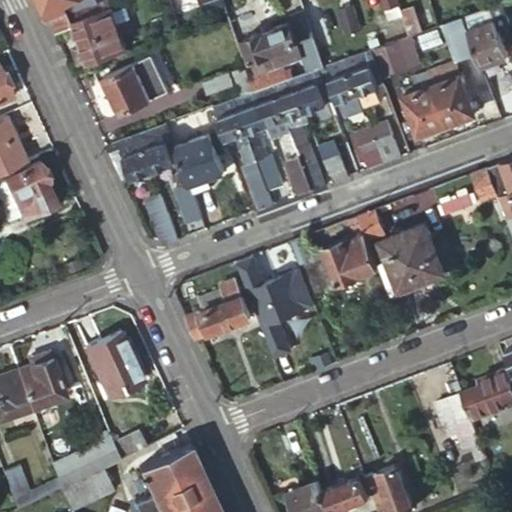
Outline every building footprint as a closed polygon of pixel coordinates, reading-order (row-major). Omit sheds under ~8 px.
[(40,0),(49,19),(73,8),(74,10),(78,9),(83,7),(99,1),(98,0),(40,0)] [(56,33),(74,24),(81,45),(88,64),(120,51),(122,57),(127,56),(125,49),(127,49),(122,35),(134,31),(129,18),(117,22),(108,0),(103,0),(99,1),(83,7),(78,9),(74,10),(73,8),(49,19),(56,33)] [(224,0),(216,3),(222,22),(231,19),(224,0)] [(402,6),(399,0),(383,0),(387,11),(402,6)] [(318,2),(307,6),(308,10),(321,46),(334,42),(318,2)] [(503,2),(493,6),(501,28),(506,27),(511,25),(503,2)] [(417,33),(427,29),(418,3),(403,8),(412,35),(417,33)] [(355,6),(339,8),(343,33),(359,30),(355,6)] [(501,28),(493,6),(477,11),(466,15),(480,54),(484,64),(510,54),(501,28)] [(321,46),(308,10),(291,15),(293,21),(246,37),(254,58),(301,42),(305,53),(312,71),(317,69),(324,67),(328,65),(321,46)] [(480,54),(466,15),(450,21),(465,60),(480,54)] [(419,38),(417,33),(412,35),(388,43),(375,48),(385,74),(397,70),(394,63),(406,59),(400,45),(419,38)] [(301,42),(254,58),(258,70),(305,53),(301,42)] [(88,64),(81,45),(74,47),(81,67),(88,64)] [(375,48),(369,50),(382,84),(382,85),(387,82),(385,74),(375,48)] [(369,50),(357,55),(349,58),(361,92),(366,106),(384,100),(378,85),(382,84),(369,50)] [(170,91),(152,55),(104,78),(121,114),(170,91)] [(349,58),(328,65),(340,100),(342,100),(347,114),(366,106),(361,92),(349,58)] [(450,77),(464,72),(460,63),(447,68),(450,77)] [(0,65),(0,101),(14,95),(0,65)] [(340,100),(328,65),(324,67),(335,100),(336,102),(340,100)] [(257,90),(248,67),(235,71),(243,95),(257,90)] [(335,100),(324,67),(317,69),(329,102),(335,100)] [(432,73),(449,122),(478,112),(464,72),(450,77),(447,68),(432,73)] [(329,102),(317,69),(312,71),(297,76),(309,109),(329,102)] [(419,134),(449,122),(432,73),(431,70),(414,76),(418,89),(405,94),(419,134)] [(237,85),(233,71),(206,81),(211,95),(237,85)] [(297,76),(276,84),(292,127),(302,154),(315,189),(328,184),(312,143),(311,143),(304,124),(313,121),(309,109),(297,76)] [(276,84),(257,90),(273,134),(292,127),(276,84)] [(257,90),(243,95),(236,98),(269,188),(269,189),(285,184),(274,152),(268,154),(262,137),(273,134),(257,90)] [(269,188),(236,98),(214,106),(232,152),(241,148),(246,163),(245,164),(247,169),(245,170),(260,209),(275,204),(269,189),(269,188)] [(0,173),(29,160),(6,112),(0,114),(0,173)] [(373,126),(386,162),(402,156),(389,120),(373,126)] [(168,122),(141,132),(155,171),(175,163),(164,131),(171,129),(168,122)] [(368,161),(371,168),(386,162),(373,126),(358,131),(366,154),(365,154),(368,161)] [(177,145),(171,129),(164,131),(175,163),(182,161),(177,145)] [(141,132),(107,144),(110,150),(122,146),(134,178),(155,171),(141,132)] [(212,133),(177,145),(182,161),(191,184),(193,191),(211,185),(208,177),(226,170),(212,133)] [(322,145),(335,181),(350,176),(337,139),(322,145)] [(122,146),(110,150),(114,158),(125,182),(134,178),(122,146)] [(288,160),(300,194),(315,189),(302,154),(288,160)] [(43,158),(8,175),(26,214),(60,199),(49,178),(52,176),(43,158)] [(511,175),(510,177),(503,160),(489,166),(500,194),(509,217),(511,215),(511,175)] [(489,166),(475,171),(484,199),(500,194),(489,166)] [(188,223),(203,218),(193,191),(191,184),(176,189),(188,223)] [(165,198),(152,203),(166,242),(172,244),(180,240),(165,198)] [(362,220),(368,237),(386,231),(377,208),(360,214),(362,220)] [(362,220),(360,214),(351,217),(353,223),(362,220)] [(361,273),(379,266),(368,237),(362,220),(353,223),(357,233),(327,246),(341,282),(361,274),(361,273)] [(423,279),(452,268),(444,248),(439,250),(429,222),(383,240),(404,294),(425,286),(423,279)] [(330,286),(341,282),(327,246),(316,250),(319,258),(330,286)] [(298,254),(302,264),(319,258),(316,250),(314,247),(298,254)] [(302,264),(314,293),(330,286),(319,258),(302,264)] [(454,274),(452,268),(423,279),(425,286),(454,274)] [(209,286),(203,272),(181,280),(175,290),(179,297),(209,286)] [(188,317),(198,337),(253,315),(238,278),(223,284),(225,289),(230,301),(206,310),(188,317)] [(230,301),(225,289),(201,298),(206,310),(230,301)] [(123,327),(88,343),(102,376),(109,392),(145,377),(123,327)] [(28,354),(31,362),(53,354),(51,345),(28,354)] [(31,362),(21,366),(35,403),(68,391),(54,354),(53,354),(31,362)] [(35,403),(21,366),(0,373),(0,414),(0,416),(35,403)] [(511,371),(510,366),(481,377),(484,383),(465,391),(475,418),(511,404),(511,371)] [(102,376),(98,379),(105,395),(109,392),(102,376)] [(472,419),(462,393),(439,402),(449,428),(472,419)] [(94,439),(56,458),(62,472),(66,483),(105,463),(122,454),(115,438),(112,430),(110,431),(108,426),(93,434),(94,439)] [(122,454),(148,441),(141,426),(115,438),(122,454)] [(227,511),(193,439),(141,464),(164,511),(227,511)] [(6,467),(21,505),(35,498),(31,488),(21,461),(6,467)] [(400,462),(368,474),(382,511),(403,511),(416,507),(400,462)] [(105,463),(66,483),(76,505),(115,485),(105,463)] [(62,472),(31,488),(35,498),(66,483),(62,472)] [(325,489),(333,511),(371,497),(363,475),(325,489)] [(325,489),(321,479),(289,492),(296,511),(331,511),(333,511),(325,489)]
